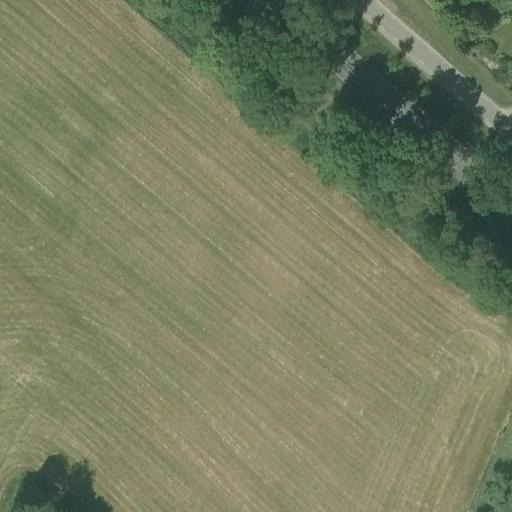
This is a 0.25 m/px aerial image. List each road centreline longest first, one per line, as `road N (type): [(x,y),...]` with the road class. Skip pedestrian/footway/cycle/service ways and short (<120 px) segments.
road 1 (primary): [(511,204),(268,0)]
road 2 (unclassified): [(511,129),(360,0)]
